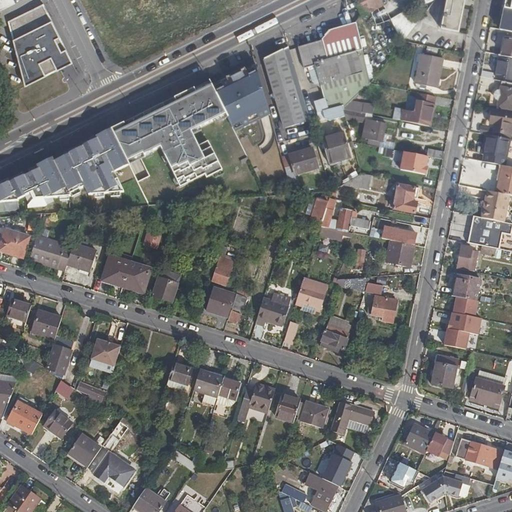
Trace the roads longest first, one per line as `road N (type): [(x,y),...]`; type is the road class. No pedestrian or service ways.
road 1 (residential): [(0,273),(405,399)]
road 2 (residential): [(405,399),(486,0)]
road 3 (secondary): [(32,133),(48,133),(319,0)]
road 4 (secondary): [(287,0),(105,87)]
road 5 (residential): [(351,511),(405,399)]
